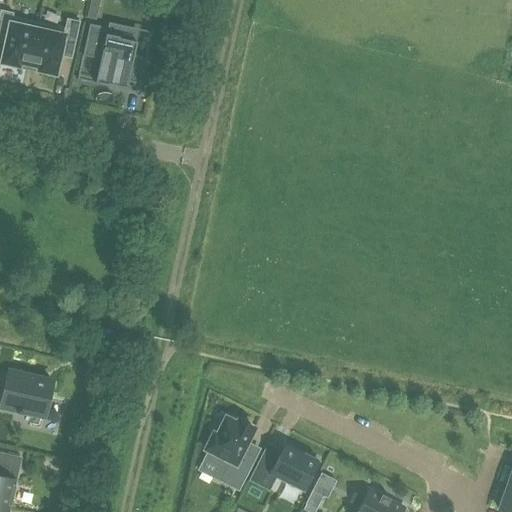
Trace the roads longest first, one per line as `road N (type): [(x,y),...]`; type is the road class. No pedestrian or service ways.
road 1 (unclassified): [(125,511),(202,159)]
road 2 (residential): [(444,497),(428,470),(269,391)]
road 3 (residential): [(0,114),(202,159)]
road 4 (unclassified): [(202,159),(237,0)]
